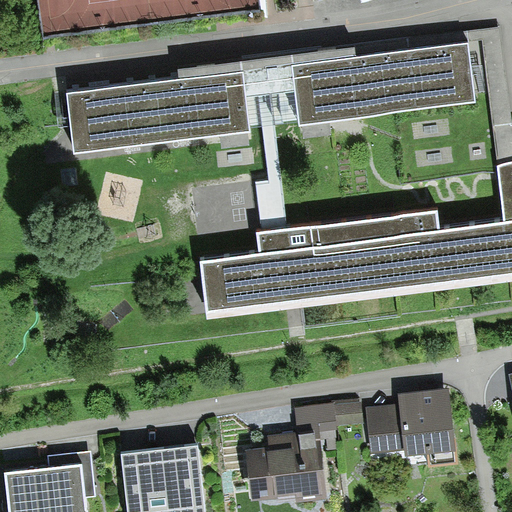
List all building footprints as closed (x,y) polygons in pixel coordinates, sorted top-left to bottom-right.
[(473,48),(68,96),(76,156),(272,133),(268,96),(298,92),(302,127),(480,105),(473,48)] [(254,261),(203,267),(209,321),(302,310),(511,281),(511,166),(495,172),(503,228),(441,238),(438,216),(252,238),(254,261)] [(410,403),(378,407),(384,455),(420,450),(423,467),(467,461),(458,387),(408,393),(410,403)] [(304,441),(259,446),(266,506),(336,498),(328,431),(364,427),(361,402),(301,409),(304,441)] [(55,466),(8,472),(14,511),(104,511),(95,450),(53,456),(55,466)] [(216,511),(210,452),(126,462),(132,511),(216,511)]
